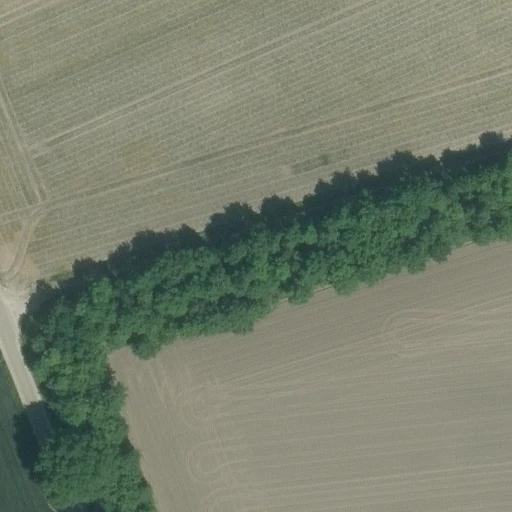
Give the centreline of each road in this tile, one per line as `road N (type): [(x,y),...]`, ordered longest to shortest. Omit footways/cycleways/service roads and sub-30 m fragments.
road 1 (track): [(511,155),(0,315)]
road 2 (unclassified): [(76,511),(0,317)]
